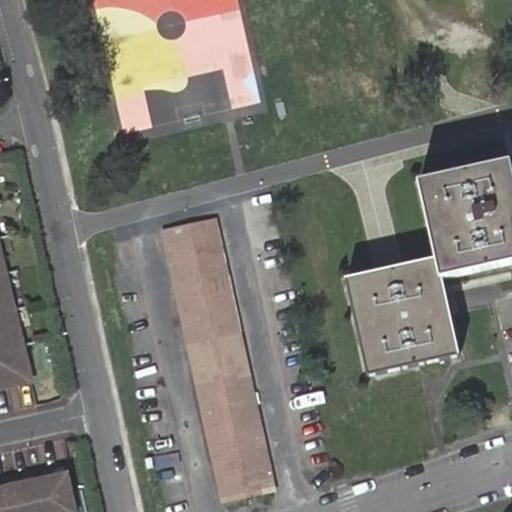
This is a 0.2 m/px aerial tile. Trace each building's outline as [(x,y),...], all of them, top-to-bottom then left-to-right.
[(511,273),(511,174),(426,194),(442,269),(446,288),(511,273)] [(215,218),(161,230),(221,501),(275,490),(215,218)] [(0,392),(33,385),(0,239),(0,392)] [(369,379),(460,361),(446,288),(442,269),(350,287),(369,379)] [(75,511),(67,473),(0,487),(0,511),(75,511)]
